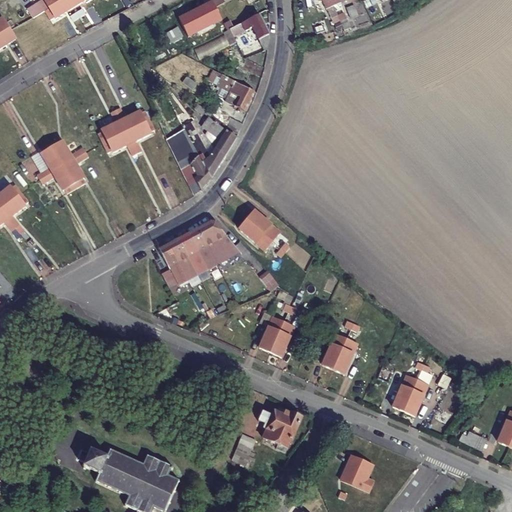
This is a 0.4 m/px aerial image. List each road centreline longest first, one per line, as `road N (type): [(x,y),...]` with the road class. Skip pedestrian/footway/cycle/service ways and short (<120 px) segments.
road 1 (tertiary): [(282,0),(272,95),(227,178),(196,211),(80,275)]
road 2 (residential): [(80,275),(111,312),(341,411)]
road 3 (residential): [(0,90),(167,0)]
road 4 (residential): [(269,511),(341,411)]
